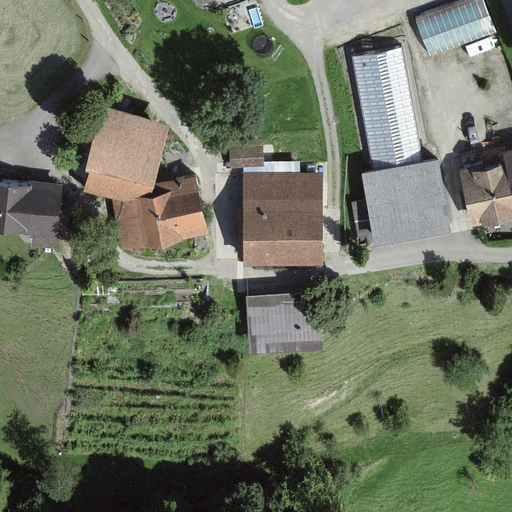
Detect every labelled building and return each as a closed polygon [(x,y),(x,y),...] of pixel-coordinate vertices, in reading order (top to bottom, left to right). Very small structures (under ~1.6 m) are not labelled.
[(435,54),(501,28),(490,0),(458,0),(420,15),(435,54)] [(403,51),(352,58),(368,172),(418,165),(403,51)] [(168,114),(101,97),(82,178),(112,192),(126,246),(169,232),(207,225),(194,169),(155,178),(168,114)] [(500,162),(456,170),(466,223),(511,214),(511,148),(499,151),(500,162)] [(368,172),(352,175),(362,244),(441,233),(431,163),(418,165),(368,172)] [(63,178),(0,173),(0,220),(34,223),(33,239),(59,241),(63,178)] [(316,179),(238,174),(232,263),(311,268),(316,179)] [(305,296),(239,301),(242,344),(309,339),(305,296)]
